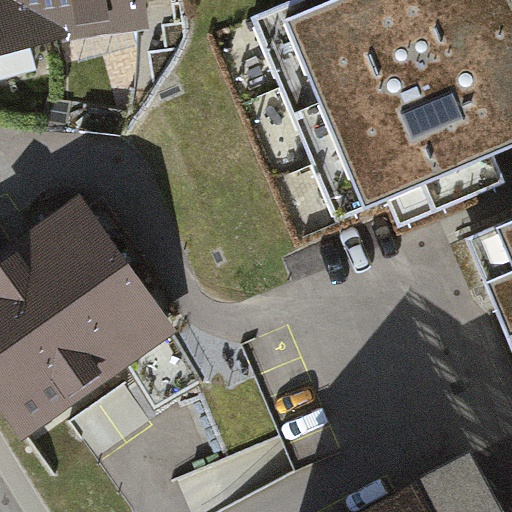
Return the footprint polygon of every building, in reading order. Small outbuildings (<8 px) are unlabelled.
[(0,0),(0,51),(68,35),(144,28),(140,0),(0,0)] [(511,0),(277,0),(253,10),(336,209),(511,135),(511,0)] [(511,511),(511,187),(499,193),(511,220),(511,249),(469,268),(511,359),(511,511)] [(169,319),(78,191),(0,245),(0,397),(19,424),(169,319)] [(501,511),(471,457),(370,511),(501,511)]
